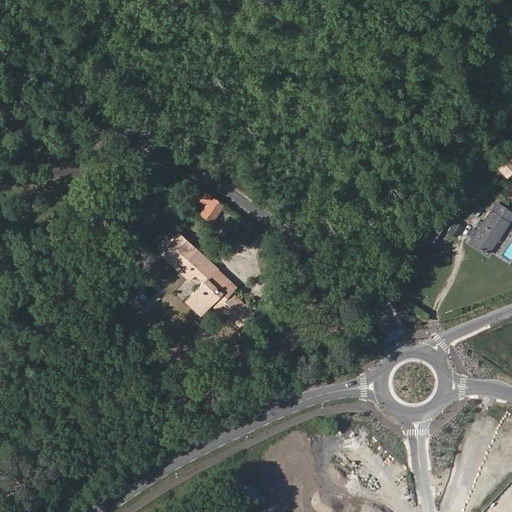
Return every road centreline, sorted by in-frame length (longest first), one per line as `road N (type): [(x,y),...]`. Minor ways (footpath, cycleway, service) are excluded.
road 1 (residential): [(395,336),(369,286),(324,249),(0,46)]
road 2 (tertiary): [(95,511),(191,451),(305,400),(363,386)]
